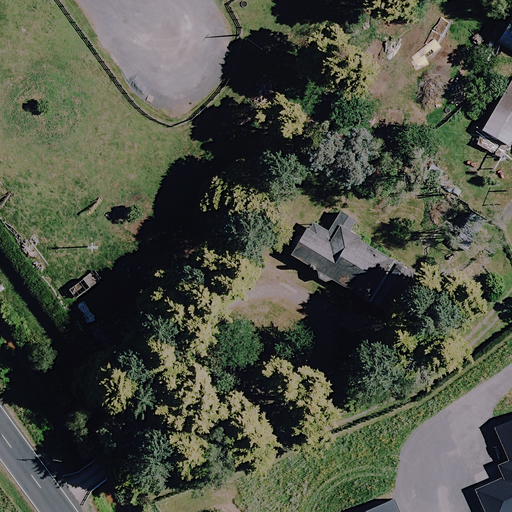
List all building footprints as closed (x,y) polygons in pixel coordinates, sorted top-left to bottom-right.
[(511,19),(501,38),(511,44),(511,19)] [(511,123),(511,86),(495,112),(511,123)] [(312,216),(290,256),(369,300),(391,260),(312,216)] [(503,476),(476,487),(486,511),(511,511),(511,417),(496,424),(510,458),(498,463),(503,476)] [(400,511),(395,499),(360,511),(400,511)]
